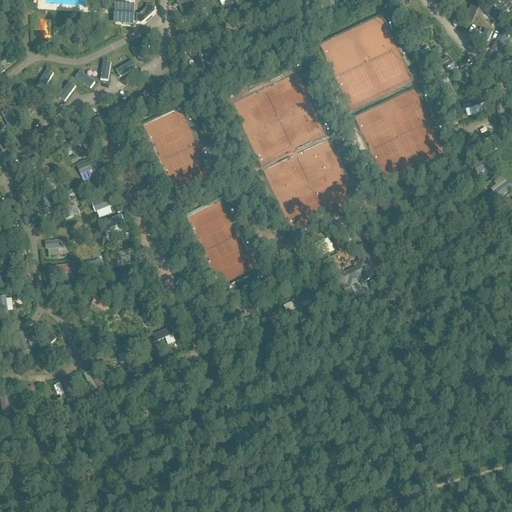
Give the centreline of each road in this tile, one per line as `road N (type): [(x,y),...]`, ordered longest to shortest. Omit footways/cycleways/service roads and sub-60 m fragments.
road 1 (residential): [(209,357),(207,370),(0,426)]
road 2 (track): [(166,48),(153,68),(49,121),(6,153)]
road 3 (track): [(511,465),(342,511)]
road 4 (track): [(157,22),(166,48),(176,50),(278,0)]
